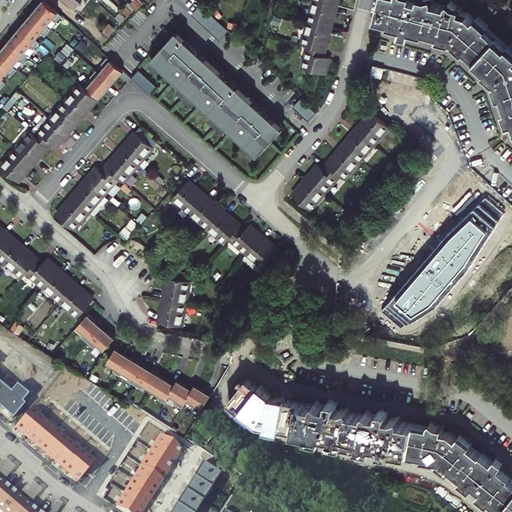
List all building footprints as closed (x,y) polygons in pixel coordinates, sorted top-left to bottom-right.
[(64,0),(76,10),(82,2),(79,0),(64,0)] [(135,8),(138,10),(145,2),(142,0),(134,0),(131,4),(135,8)] [(330,4),(336,6),(337,0),(314,0),(303,44),(309,45),(304,67),(325,72),(331,51),(325,49),(329,33),(322,31),(324,26),(331,27),(335,11),(328,9),(330,4)] [(382,0),(378,18),(391,21),(390,24),(404,27),(403,34),(411,36),(413,29),(427,33),(427,31),(441,35),(441,37),(455,41),(466,51),(467,49),(488,68),(486,70),(497,80),(498,79),(498,81),(497,81),(502,95),(505,94),(510,107),(507,108),(511,122),(511,121),(511,44),(509,46),(488,27),(489,25),(479,15),(476,18),(470,12),(462,10),(463,6),(456,4),(452,0),(451,0),(449,2),(448,5),(435,2),(435,0),(382,0)] [(47,1),(0,53),(0,86),(4,82),(0,79),(6,72),(10,75),(16,69),(12,65),(18,58),(22,62),(28,55),(24,52),(30,45),(34,48),(40,42),(36,39),(42,32),(46,35),(51,29),(48,25),(54,19),(57,22),(63,16),(47,1)] [(130,2),(127,6),(133,11),(135,8),(131,4),(130,2)] [(194,13),(222,39),(230,30),(203,4),(194,13)] [(127,6),(122,10),(129,15),(133,11),(127,6)] [(122,23),(126,18),(120,13),(116,18),(122,23)] [(153,58),(258,156),(284,129),(179,31),(153,58)] [(94,79),(88,86),(99,96),(123,69),(109,56),(102,63),(106,66),(100,73),(96,69),(91,76),(94,79)] [(383,77),(385,68),(375,66),(372,75),(383,77)] [(138,68),(131,76),(149,92),(156,84),(138,68)] [(67,125),(72,129),(83,116),(78,111),(82,107),(87,111),(98,99),(82,84),(37,136),(32,132),(3,166),(14,176),(18,172),(23,176),(34,163),(29,159),(33,155),(38,159),(53,142),(57,146),(68,133),(63,129),(67,125)] [(294,105),(309,120),(318,111),(302,97),(294,105)] [(78,111),(83,116),(87,111),(82,107),(78,111)] [(373,111),(370,116),(375,120),(379,116),(373,111)] [(349,151),(345,155),(339,151),(328,163),(324,168),(320,165),(309,177),(314,181),(310,186),(305,182),(294,195),(311,209),(341,174),(345,178),(390,126),(379,116),(375,120),(370,116),(358,129),(364,133),(360,138),(355,133),(343,146),(349,151)] [(63,129),(68,133),(72,129),(67,125),(63,129)] [(358,129),(355,133),(360,138),(364,133),(358,129)] [(123,158),(119,154),(108,167),(104,171),(99,167),(88,180),(93,184),(89,188),(84,184),(73,197),(78,201),(75,205),(70,201),(58,214),(75,229),(120,177),(124,181),(154,146),(142,136),(139,140),(134,136),(122,150),(127,153),(123,158)] [(343,146),(339,151),(345,155),(349,151),(343,146)] [(127,153),(122,150),(119,154),(123,158),(127,153)] [(29,159),(34,163),(38,159),(33,155),(29,159)] [(18,172),(14,176),(19,180),(23,176),(18,172)] [(309,177),(305,182),(310,186),(314,181),(309,177)] [(93,184),(88,180),(84,184),(89,188),(93,184)] [(185,185),(189,189),(193,184),(189,181),(185,185)] [(210,199),(206,204),(202,200),(206,195),(193,184),(189,189),(185,185),(174,198),(226,243),(231,238),(265,268),(280,251),(267,239),(263,244),(258,240),(263,235),(250,224),(246,229),(228,214),(224,219),(220,216),(224,211),(210,199)] [(202,200),(206,204),(210,199),(206,195),(202,200)] [(382,311),(402,328),(439,304),(472,265),(506,212),(487,196),(450,231),(382,311)] [(75,205),(78,201),(73,197),(70,201),(75,205)] [(382,222),(391,230),(409,208),(400,200),(382,222)] [(224,219),(228,214),(224,211),(220,216),(224,219)] [(78,294),(73,290),(78,284),(65,273),(60,279),(56,275),(60,270),(48,259),(44,264),(26,248),(21,253),(17,250),(22,244),(8,233),(4,238),(0,234),(4,229),(0,225),(0,255),(24,276),(28,271),(80,316),(95,299),(82,288),(78,294)] [(8,233),(4,229),(0,234),(4,238),(8,233)] [(263,244),(267,239),(263,235),(258,240),(263,244)] [(26,248),(22,244),(17,250),(21,253),(26,248)] [(65,273),(60,270),(56,275),(60,279),(65,273)] [(168,317),(168,322),(182,325),(191,280),(169,276),(166,293),(173,294),(172,300),(165,298),(161,316),(168,317)] [(82,288),(78,284),(73,290),(78,294),(82,288)] [(90,315),(80,326),(87,332),(83,336),(97,347),(100,343),(106,349),(116,338),(90,315)] [(117,349),(109,362),(116,367),(113,371),(121,375),(123,371),(130,376),(128,380),(144,390),(146,385),(160,394),(158,399),(165,404),(171,395),(178,399),(175,404),(183,409),(188,400),(195,404),(193,409),(200,414),(211,397),(196,387),(193,392),(179,382),(176,387),(117,349)] [(511,511),(511,477),(511,476),(511,475),(511,474),(502,466),(506,461),(498,456),(494,460),(483,451),(481,453),(470,445),(473,442),(461,433),(458,437),(452,432),(444,430),(445,425),(438,424),(433,420),(430,423),(429,426),(402,421),(402,418),(402,415),(395,417),(389,415),(390,410),(381,408),(380,414),(373,412),(368,408),(365,411),(365,414),(351,411),(352,409),(350,406),(345,407),(338,406),(339,400),(330,398),(329,405),(323,403),(318,399),(315,402),(315,404),(287,399),(287,396),(287,393),(281,395),(275,394),(261,383),(259,386),(248,377),(230,401),(241,409),(239,412),(251,421),(253,417),(260,422),(267,424),(266,428),(281,431),(281,429),(309,434),(308,437),(323,440),(323,435),(332,436),(331,441),(345,444),(345,441),(359,444),(359,446),(373,449),(374,444),(382,446),(381,451),(396,453),(396,451),(424,456),(423,458),(438,461),(439,459),(440,460),(439,462),(450,471),(452,468),(463,477),(461,479),(473,488),(475,485),(482,490),(479,493),(491,502),(492,500),(507,511),(511,511)] [(0,379),(0,384),(10,393),(12,390),(0,379)] [(0,409),(12,419),(24,405),(21,402),(27,395),(16,385),(12,390),(10,393),(0,384),(0,409)] [(15,426),(78,480),(94,462),(79,450),(30,409),(15,426)] [(162,436),(116,507),(123,511),(139,511),(181,448),(162,436)] [(0,461),(0,472),(9,462),(3,457),(0,461)] [(0,472),(0,474),(5,479),(15,467),(9,462),(0,472)] [(194,511),(219,474),(202,463),(197,470),(196,470),(192,477),(193,477),(188,484),(169,511),(194,511)] [(0,479),(0,499),(10,488),(0,479)] [(20,492),(26,496),(35,485),(30,480),(20,492)] [(26,496),(31,501),(41,490),(35,485),(26,496)] [(10,488),(0,499),(0,509),(3,511),(12,511),(23,499),(10,488)] [(23,499),(12,511),(35,511),(37,511),(23,499)] [(47,511),(56,511),(62,504),(56,500),(47,511)]
